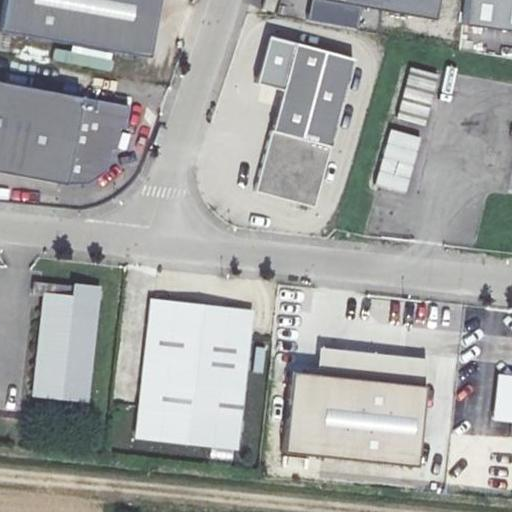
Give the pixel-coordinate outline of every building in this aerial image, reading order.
[(157,0),(5,0),(0,25),(147,53),(157,0)] [(356,1),(352,0),(316,0),(313,18),(353,25),(356,1)] [(432,0),(352,0),(356,1),(430,14),(432,0)] [(511,0),(465,0),(462,22),(511,28),(511,0)] [(352,59),(272,36),(259,81),(286,88),(274,130),(269,128),(253,185),(312,201),(352,59)] [(406,70),(398,122),(427,126),(435,74),(406,70)] [(130,102),(0,76),(0,165),(63,178),(86,178),(107,165),(111,144),(116,145),(120,123),(125,124),(130,102)] [(373,186),(405,195),(420,138),(389,129),(373,186)] [(74,295),(46,291),(35,391),(86,397),(99,286),(76,283),(74,295)] [(251,312),(150,301),(136,437),(236,448),(251,312)] [(294,374),(286,453),(419,467),(431,362),(322,350),(319,377),(294,374)] [(511,436),(511,377),(497,376),(492,416),(511,418),(509,436),(511,436)]
